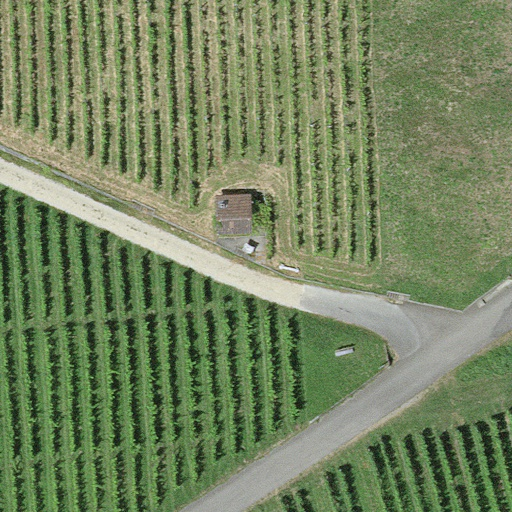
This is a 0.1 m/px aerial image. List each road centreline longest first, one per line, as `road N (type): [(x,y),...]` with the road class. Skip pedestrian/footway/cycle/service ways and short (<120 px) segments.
road 1 (track): [(430,360),(386,326),(199,270),(0,173)]
road 2 (track): [(511,305),(201,511)]
